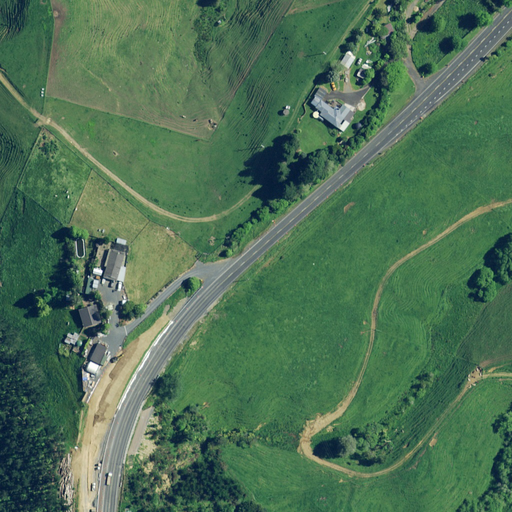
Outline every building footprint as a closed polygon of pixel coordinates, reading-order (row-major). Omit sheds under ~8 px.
[(394,32),(389,23),(379,29),(384,37),(394,32)] [(354,59),(346,54),(340,63),(348,68),(354,59)] [(366,70),(361,67),(356,75),(366,80),(368,76),(364,74),(366,70)] [(309,103),(317,109),(322,113),(320,115),(337,127),(350,110),(343,105),(340,109),(335,106),(333,110),(321,101),(326,94),(319,89),(309,103)] [(125,252),(128,241),(117,238),(116,244),(112,243),(111,248),(106,266),(103,277),(117,281),(117,280),(123,282),(126,268),(121,266),(125,252)] [(93,278),(88,277),(85,294),(90,295),(93,278)] [(100,323),(95,305),(78,309),(83,327),(100,323)] [(75,333),(73,336),(68,334),(64,342),(74,346),(81,350),(86,338),(75,333)] [(106,347),(96,343),(89,360),(99,364),(106,347)]
